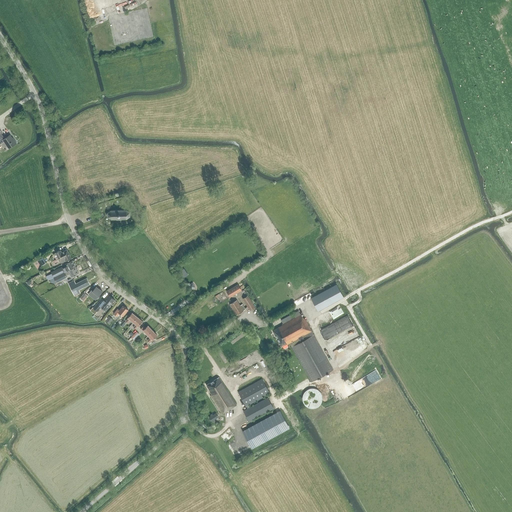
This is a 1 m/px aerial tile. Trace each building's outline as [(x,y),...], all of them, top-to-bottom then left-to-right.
[(13,140),(10,135),(4,138),(1,133),(2,132),(0,129),(0,143),(4,141),(9,148),(16,143),(14,139),(13,140)] [(107,213),(108,217),(111,219),(117,219),(121,219),(121,218),(126,218),(130,216),(130,212),(126,210),(111,210),(107,213)] [(60,250),(56,252),(61,263),(66,261),(71,258),(67,249),(61,252),(60,250)] [(37,261),(41,266),(46,262),(42,257),(37,261)] [(65,263),(66,266),(64,267),(62,268),(62,267),(59,268),(51,272),(54,277),(69,270),(72,268),(72,269),(73,268),(72,268),(74,267),(74,268),(75,267),(72,260),(65,263)] [(54,277),(53,277),(54,278),(50,279),(52,283),(54,282),(55,283),(56,282),(56,283),(67,277),(66,275),(70,273),(72,277),(79,273),(75,267),(74,268),(74,267),(72,268),(73,268),(72,269),(72,268),(69,270),(54,277)] [(87,278),(76,284),(74,280),(68,283),(74,296),(80,293),(79,289),(90,284),(87,278)] [(230,297),(242,290),(238,284),(226,291),(230,297)] [(344,297),(337,284),(311,298),(318,311),(344,297)] [(92,291),(91,290),(89,293),(93,295),(94,293),(98,296),(102,291),(96,286),(92,291)] [(84,292),(80,298),(78,299),(82,302),(83,301),(88,295),(84,292)] [(242,298),(244,301),(250,310),(255,307),(250,298),(248,294),(242,298)] [(114,300),(109,295),(104,300),(102,299),(94,308),(97,311),(100,307),(105,311),(111,304),(113,305),(116,302),(114,300)] [(245,309),(242,304),(240,306),(240,305),(237,300),(234,302),(230,304),(233,310),(236,315),(243,311),(245,309)] [(118,309),(114,314),(117,316),(120,313),(123,316),(128,310),(123,306),(119,310),(118,309)] [(287,345),(290,343),(305,370),(311,382),(333,370),(312,331),(304,318),(303,319),(301,314),(300,314),(298,311),(289,316),(281,321),(283,324),(282,324),(282,325),(273,331),(281,347),(287,344),(287,345)] [(130,320),(133,322),(137,317),(132,313),(128,318),(126,321),(128,323),(130,320)] [(110,326),(115,319),(110,316),(105,322),(110,326)] [(137,317),(133,322),(136,324),(133,327),(135,329),(138,326),(142,321),(137,317)] [(143,330),(148,335),(152,330),(148,326),(145,328),(144,326),(141,329),(142,331),(143,330)] [(152,330),(148,335),(150,338),(147,340),(149,342),(152,339),(152,340),(157,335),(152,330)] [(329,340),(334,350),(338,347),(333,338),(329,340)] [(210,396),(222,414),(236,405),(219,377),(206,385),(210,391),(209,391),(212,395),(210,396)] [(247,409),(249,408),(248,406),(270,394),(262,379),(238,392),(246,406),(247,409)] [(323,405),(321,387),(305,389),(306,406),(323,405)] [(268,398),(249,408),(247,409),(243,411),(249,422),(273,409),(268,398)] [(280,410),(242,431),(252,448),(290,428),(280,410)] [(210,416),(213,420),(219,416),(217,411),(210,416)] [(232,439),(225,445),(227,448),(235,442),(232,439)]
